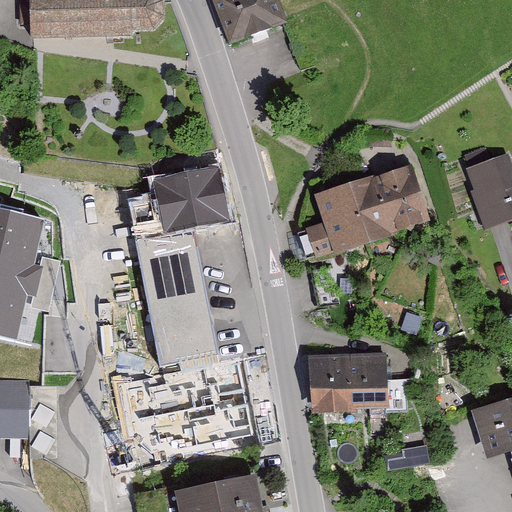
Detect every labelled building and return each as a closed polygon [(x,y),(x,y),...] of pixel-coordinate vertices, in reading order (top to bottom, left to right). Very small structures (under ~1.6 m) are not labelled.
[(31,0),(32,17),(33,41),(132,38),(132,33),(154,32),(165,21),(164,6),(158,0),(31,0)] [(288,34),(277,0),(216,0),(233,52),(288,34)] [(511,170),(507,156),(462,171),(483,232),(511,222),(511,170)] [(410,175),(380,185),(397,234),(426,225),(410,175)] [(380,185),(350,194),(367,244),(397,234),(380,185)] [(350,194),(318,205),(326,230),(299,239),(307,264),(367,244),(350,194)] [(45,224),(0,214),(0,346),(17,350),(45,224)] [(218,360),(191,224),(178,227),(133,236),(160,371),(218,360)] [(391,359),(310,362),(312,416),(406,412),(405,381),(392,381),(391,359)] [(29,385),(0,386),(0,446),(31,445),(29,385)] [(507,456),(511,454),(511,399),(470,413),(486,463),(507,456)] [(177,504),(179,511),(261,511),(255,486),(177,504)] [(178,511),(174,490),(145,497),(148,511),(178,511)]
